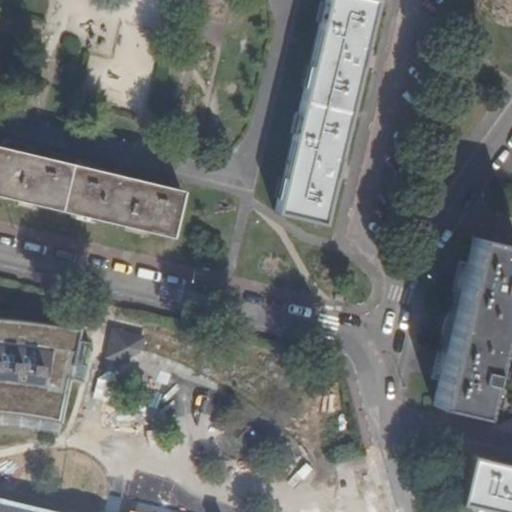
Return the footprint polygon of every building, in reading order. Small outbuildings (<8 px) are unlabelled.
[(325,0),(275,213),(320,225),(332,177),(337,159),(358,67),(362,49),(373,0),(372,0),(325,0)] [(370,51),(362,49),(358,67),(366,69),(370,51)] [(1,148),(20,153),(22,145),(3,140),(1,148)] [(179,191),(132,179),(113,175),(20,153),(1,148),(0,148),(0,196),(169,237),(179,191)] [(337,159),(332,177),(340,179),(344,160),(337,159)] [(113,175),(132,179),(133,171),(115,167),(113,175)] [(429,379),(438,381),(432,407),(478,418),(511,274),(511,248),(472,238),(465,264),(457,263),(429,379)] [(0,407),(24,408),(51,410),(74,413),(68,327),(34,324),(3,320),(0,320),(0,407)] [(511,511),(511,468),(470,459),(459,505),(489,511),(511,511)] [(40,511),(0,502),(0,511),(40,511)]
